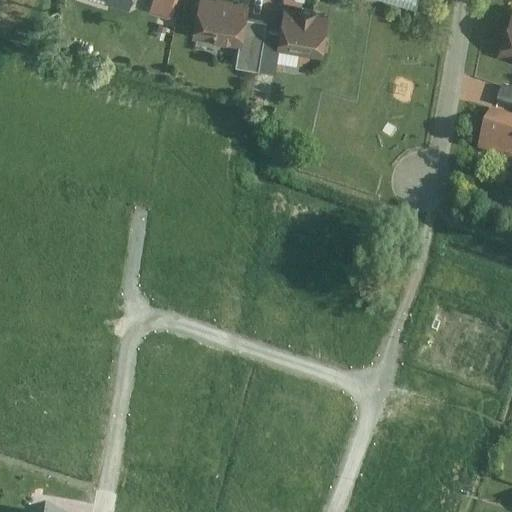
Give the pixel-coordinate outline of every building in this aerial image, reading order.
[(139,12),(141,0),(105,0),(105,4),(139,12)] [(247,21),(249,3),(226,0),(195,0),(190,37),(243,45),(247,21)] [(341,14),(287,7),(284,26),(281,50),(334,58),(341,14)] [(511,19),(501,55),(511,58),(511,19)] [(263,72),(270,24),(247,21),(243,45),(240,68),(263,72)] [(263,72),(278,73),(281,50),(284,26),(270,24),(263,72)] [(511,120),(495,116),(485,153),(511,160),(511,120)]
